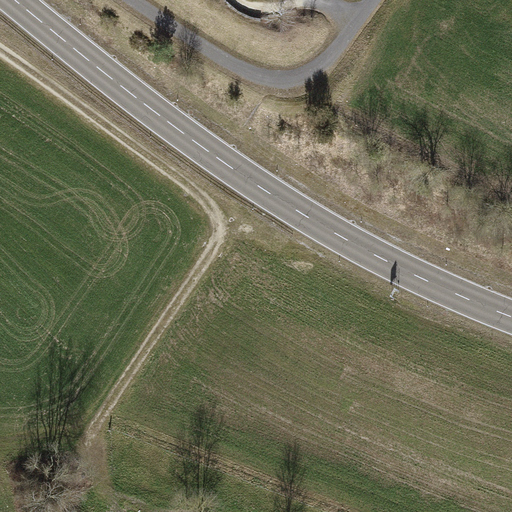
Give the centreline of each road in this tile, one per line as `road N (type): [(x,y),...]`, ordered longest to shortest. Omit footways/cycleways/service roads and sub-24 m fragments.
road 1 (secondary): [(14,0),(287,205),(511,316)]
road 2 (track): [(0,51),(276,238)]
road 3 (track): [(134,0),(263,76),(311,69),(374,0)]
road 4 (track): [(242,218),(117,391)]
